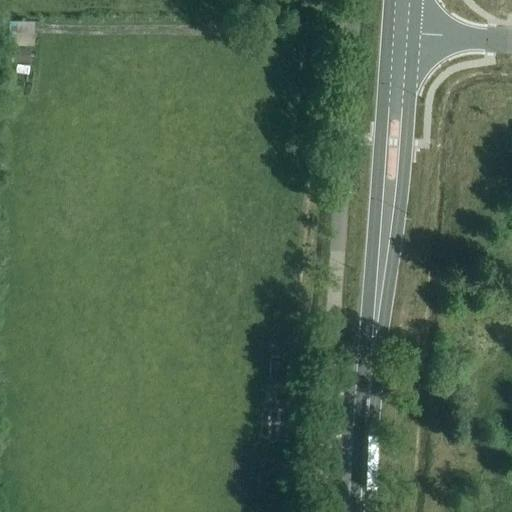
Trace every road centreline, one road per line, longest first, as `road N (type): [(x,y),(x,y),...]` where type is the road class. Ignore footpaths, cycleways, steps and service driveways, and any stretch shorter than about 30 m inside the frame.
road 1 (unclassified): [(355,0),(320,511)]
road 2 (secondary): [(384,237),(362,511)]
road 3 (secondary): [(384,237),(405,144),(409,93),(400,33)]
road 4 (secondary): [(400,33),(383,92),(377,178),(384,237)]
